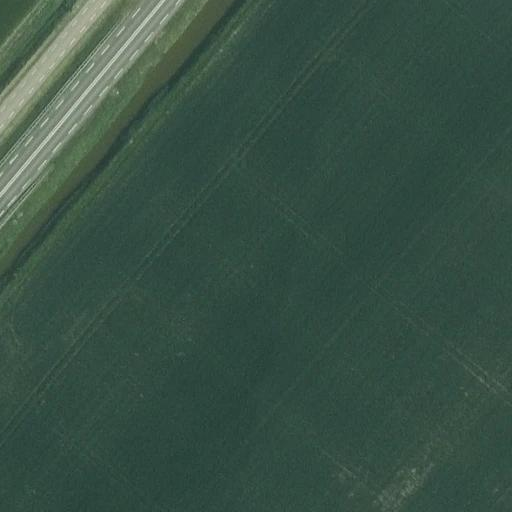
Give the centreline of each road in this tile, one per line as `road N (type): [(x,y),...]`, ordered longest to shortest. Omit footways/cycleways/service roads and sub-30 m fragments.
road 1 (primary): [(0,195),(163,0)]
road 2 (unclassified): [(0,119),(100,0)]
